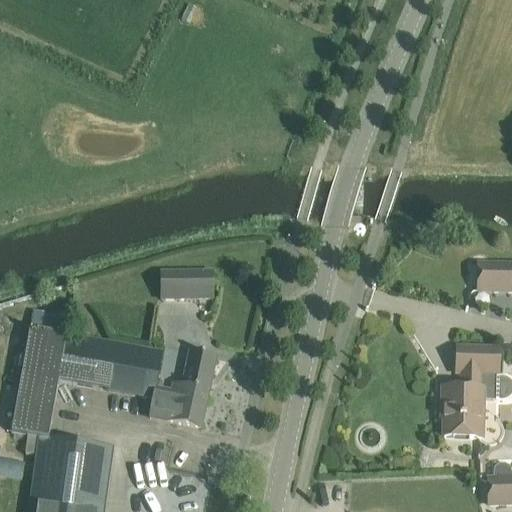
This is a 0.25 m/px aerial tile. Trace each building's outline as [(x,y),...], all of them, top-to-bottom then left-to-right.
[(511,268),(478,268),(478,294),(511,294),(511,268)] [(158,276),(161,302),(212,301),(211,275),(158,276)] [(21,379),(11,437),(27,439),(24,457),(38,459),(36,472),(33,493),(32,497),(30,511),(102,511),(105,497),(108,478),(111,451),(48,443),(60,385),(58,385),(59,381),(152,401),(149,414),(167,418),(166,423),(181,427),(200,431),(206,401),(171,395),(155,391),(163,355),(67,336),(66,338),(29,333),(21,379)] [(444,440),(477,441),(481,441),(482,402),(494,402),(495,377),(497,377),(497,352),(457,351),(456,376),(461,376),(461,392),(442,392),(442,413),(444,413),(444,440)] [(173,388),(171,395),(206,401),(215,361),(190,355),(183,390),(173,388)] [(0,455),(0,474),(22,478),(25,459),(0,455)] [(511,477),(486,478),(486,510),(511,509),(511,477)]
